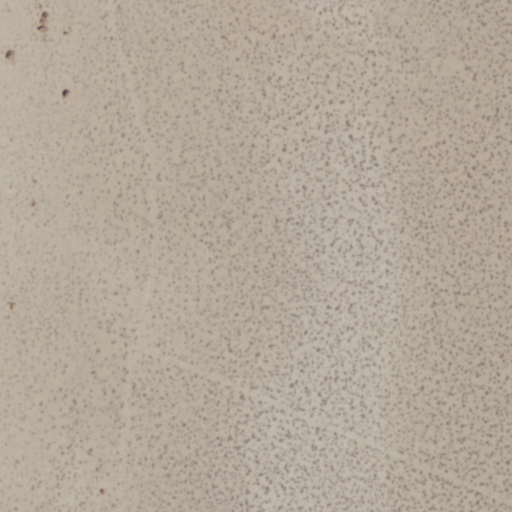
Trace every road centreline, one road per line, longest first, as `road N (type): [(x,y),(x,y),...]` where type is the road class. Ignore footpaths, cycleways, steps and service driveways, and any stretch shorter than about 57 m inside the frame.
road 1 (track): [(124,0),(166,174),(131,511)]
road 2 (track): [(511,479),(150,343)]
